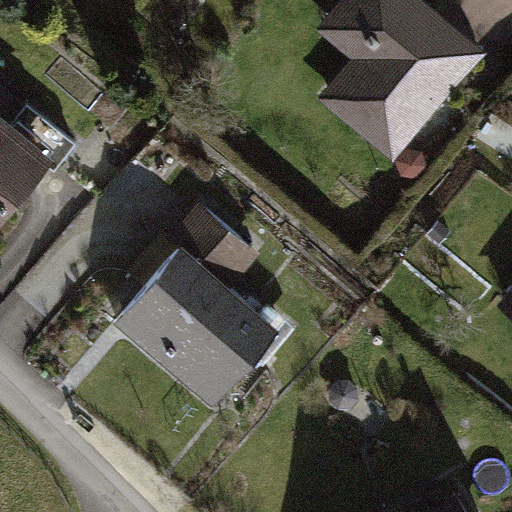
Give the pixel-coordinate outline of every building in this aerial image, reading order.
[(481,41),(428,0),(328,0),(310,24),(340,47),(308,88),(392,155),(481,41)] [(0,205),(50,142),(0,103),(0,205)] [(163,230),(175,239),(227,281),(259,241),(196,190),(163,230)] [(227,281),(175,239),(107,318),(205,401),(273,322),(227,281)] [(511,269),(492,294),(511,310),(511,269)] [(475,511),(457,482),(408,511),(475,511)]
